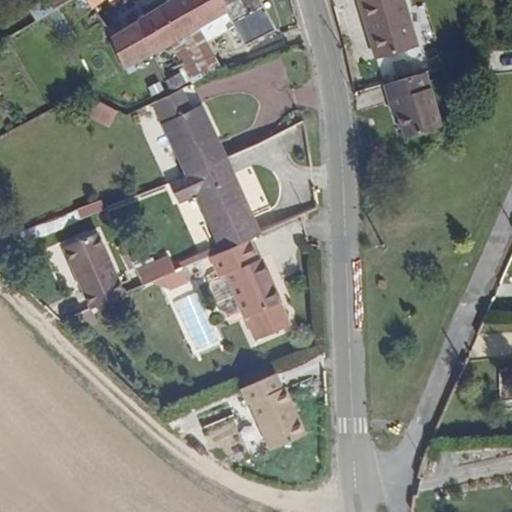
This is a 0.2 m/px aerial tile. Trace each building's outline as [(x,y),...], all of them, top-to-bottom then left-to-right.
[(107,0),(85,0),(93,11),(107,0)] [(276,35),(257,0),(180,0),(169,6),(111,40),(126,70),(224,15),(244,52),(276,35)] [(418,55),(403,0),(362,0),(363,5),(361,9),(377,66),(418,55)] [(435,135),(421,81),(384,91),(389,108),(394,106),(397,119),(404,144),(435,135)] [(226,163),(203,111),(193,115),(183,94),(155,108),(189,181),(224,164),(226,163)] [(89,118),(111,127),(118,109),(96,101),(89,118)] [(397,119),(394,106),(389,108),(392,120),(397,119)] [(261,240),(235,182),(232,183),(224,164),(189,181),(169,189),(178,207),(195,198),(223,258),(252,245),(261,240)] [(125,303),(96,240),(63,256),(91,318),(97,316),(125,303)] [(282,306),(264,263),(261,265),(252,245),(223,258),(211,263),(220,285),(226,282),(244,322),(247,325),(256,346),(291,331),(281,308),(282,306)] [(188,291),(182,277),(164,285),(171,299),(188,291)] [(244,322),(226,282),(220,285),(214,288),(211,293),(225,325),(231,328),(244,322)] [(196,356),(220,344),(196,291),(172,302),(196,356)] [(86,334),(102,327),(97,316),(91,318),(81,323),(86,334)] [(280,373),(239,390),(267,454),(308,437),(280,373)]
